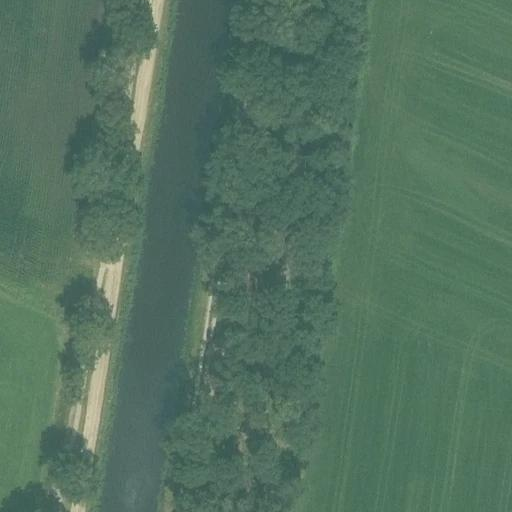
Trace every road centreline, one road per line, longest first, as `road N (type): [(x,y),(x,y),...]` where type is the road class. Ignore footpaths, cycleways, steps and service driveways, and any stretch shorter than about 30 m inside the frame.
road 1 (track): [(171,511),(250,0)]
road 2 (track): [(116,252),(76,511)]
road 3 (track): [(156,0),(132,147)]
